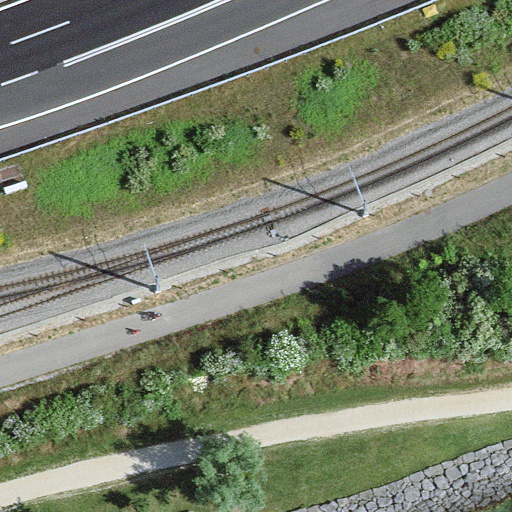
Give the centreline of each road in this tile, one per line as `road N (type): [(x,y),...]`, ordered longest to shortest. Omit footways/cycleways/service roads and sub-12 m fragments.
road 1 (motorway): [(0,73),(259,0)]
road 2 (motorway): [(0,46),(124,0)]
